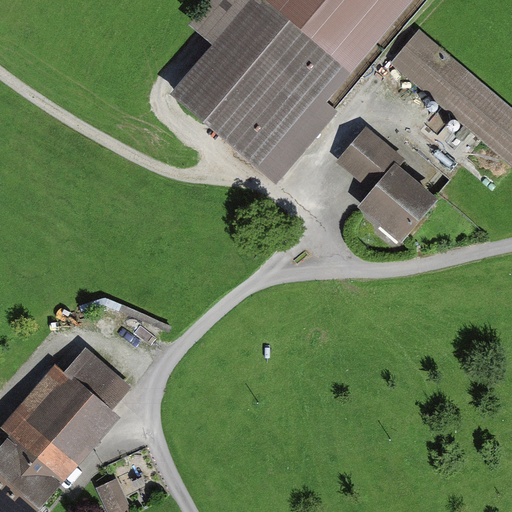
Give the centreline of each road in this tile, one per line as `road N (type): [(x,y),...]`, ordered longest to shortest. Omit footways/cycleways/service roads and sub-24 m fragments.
road 1 (unclassified): [(511,247),(426,266),(268,283),(224,310),(174,362),(156,404),(170,465),(195,511)]
road 2 (track): [(0,69),(137,160),(186,178),(283,178),(303,187),(313,199),(310,229),(268,283)]
road 3 (track): [(451,165),(381,106),(357,102),(315,150),(313,199)]
road 4 (track): [(0,415),(53,354),(85,337),(131,343),(174,362)]
road 5 (track): [(196,48),(163,100),(245,180)]
road 6 (track): [(49,511),(156,404)]
road 7 (track): [(292,0),(356,56),(357,102)]
